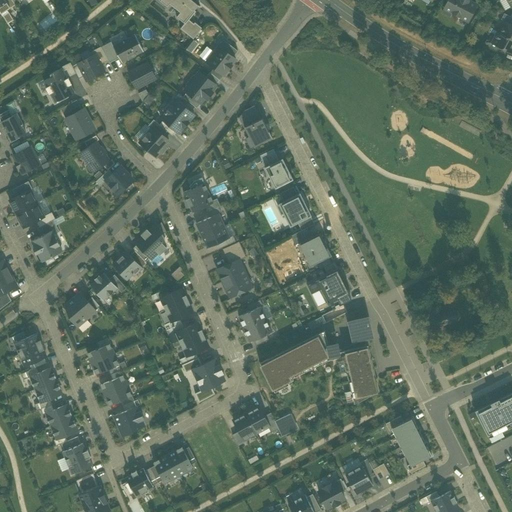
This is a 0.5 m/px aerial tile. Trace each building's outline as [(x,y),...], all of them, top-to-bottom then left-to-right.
[(0,0),(0,12),(1,14),(7,10),(9,8),(10,8),(4,0),(0,0)] [(15,4),(12,0),(4,0),(10,8),(9,8),(10,9),(15,4)] [(200,6),(192,0),(158,0),(167,7),(170,4),(180,12),(176,17),(185,23),(185,24),(189,20),(196,11),(194,10),(198,6),(199,7),(200,6)] [(448,0),(446,5),(453,8),(451,12),(468,21),(476,5),(470,2),(470,1),(467,0),(448,0)] [(3,16),(8,24),(13,20),(8,12),(3,16)] [(505,22),(511,25),(511,24),(511,17),(510,17),(504,13),(501,20),(505,22)] [(202,28),(195,22),(194,24),(189,20),(185,24),(185,23),(180,29),(193,39),(202,28)] [(505,22),(500,33),(511,38),(511,25),(505,22)] [(511,53),(511,38),(500,33),(498,32),(493,43),(492,43),(499,47),(511,53)] [(134,35),(114,45),(113,45),(119,58),(122,63),(123,63),(122,62),(143,51),(143,52),(144,51),(135,34),(134,34),(134,35)] [(491,49),(496,52),(499,47),(492,43),(493,43),(486,39),(481,50),(489,52),(491,49)] [(238,51),(223,40),(218,46),(233,57),(238,51)] [(111,42),(101,47),(108,61),(109,63),(119,58),(113,45),(111,42)] [(233,57),(218,46),(206,62),(211,66),(214,68),(224,75),(228,70),(228,71),(233,65),(232,65),(236,59),(233,57)] [(101,47),(90,52),(92,56),(95,54),(101,64),(108,61),(101,47)] [(80,53),(84,60),(92,56),(90,52),(89,49),(80,53)] [(84,60),(78,63),(84,76),(87,81),(105,72),(101,64),(95,54),(92,56),(84,60)] [(62,67),(62,68),(67,78),(68,77),(76,73),(72,66),(71,62),(62,67)] [(84,76),(78,63),(72,66),(76,73),(79,78),(84,76)] [(128,73),(136,88),(154,79),(154,78),(156,77),(148,63),(128,73)] [(44,81),(50,93),(55,103),(68,96),(75,92),(68,79),(69,78),(68,77),(67,78),(62,68),(50,74),(52,77),(44,81)] [(224,75),(214,68),(210,73),(219,80),(220,80),(224,75)] [(187,92),(200,103),(205,98),(207,99),(213,92),(211,90),(215,85),(206,77),(199,71),(195,77),(194,76),(188,84),(188,85),(184,90),(187,92)] [(206,77),(215,85),(219,80),(210,73),(210,72),(206,77)] [(187,101),(197,108),(200,103),(187,92),(183,97),(187,101)] [(69,97),(68,96),(55,103),(50,93),(49,94),(54,105),(69,97)] [(176,99),(183,105),(187,101),(183,97),(178,93),(175,98),(176,99)] [(176,131),(179,133),(194,114),(189,109),(188,110),(183,105),(176,99),(160,117),(163,120),(176,131)] [(61,109),(63,114),(79,105),(77,100),(61,109)] [(81,109),(79,105),(63,114),(66,119),(82,111),(81,109)] [(240,118),(244,127),(260,119),(254,106),(245,110),(240,118)] [(6,134),(11,143),(20,138),(19,137),(26,133),(22,126),(23,125),(17,113),(12,116),(9,110),(0,114),(0,119),(1,123),(7,134),(6,134)] [(66,119),(76,138),(94,129),(84,110),(82,111),(66,119)] [(244,127),(254,146),(272,137),(262,118),(260,119),(244,127)] [(163,120),(159,124),(154,119),(148,126),(152,129),(153,127),(163,136),(167,131),(172,135),(176,131),(163,120)] [(140,142),(156,156),(160,152),(162,154),(168,148),(165,146),(169,141),(163,136),(153,127),(152,129),(140,142)] [(85,140),(89,146),(96,142),(99,140),(96,135),(85,140)] [(89,166),(93,172),(94,171),(102,166),(109,161),(105,155),(106,154),(101,147),(100,148),(96,142),(89,146),(81,152),(90,166),(89,166)] [(13,155),(23,173),(40,164),(30,146),(13,155)] [(260,155),(266,166),(279,160),(273,149),(260,155)] [(279,160),(266,166),(264,167),(276,188),(293,180),(283,158),(279,160)] [(109,161),(102,166),(106,171),(109,169),(115,163),(112,159),(109,161)] [(106,180),(118,193),(132,180),(120,167),(113,174),(106,180)] [(96,181),(100,186),(106,180),(113,174),(109,169),(96,181)] [(202,177),(193,181),(195,184),(189,186),(191,189),(186,191),(183,192),(192,212),(205,206),(213,202),(212,201),(202,177)] [(12,189),(16,196),(29,190),(25,183),(12,189)] [(280,193),(283,201),(297,194),(293,186),(280,193)] [(9,200),(16,213),(37,203),(30,190),(30,189),(29,190),(16,196),(9,200)] [(297,194),(283,201),(279,203),(280,204),(276,206),(281,216),(284,214),(290,227),(298,223),(303,220),(311,216),(300,193),(297,194)] [(213,202),(205,206),(208,212),(218,207),(220,206),(217,199),(212,201),(213,202)] [(44,216),(37,203),(16,213),(24,227),(36,221),(44,217),(44,216)] [(218,207),(208,212),(210,217),(218,213),(221,212),(218,207)] [(36,221),(39,227),(53,220),(54,220),(55,219),(52,212),(44,216),(44,217),(36,221)] [(196,223),(202,236),(224,226),(218,213),(210,217),(196,223)] [(315,224),(311,216),(303,220),(307,228),(315,224)] [(59,230),(54,220),(53,220),(39,227),(37,228),(41,236),(52,230),(54,233),(59,230)] [(303,220),(298,223),(301,230),(307,228),(303,220)] [(166,232),(161,222),(157,226),(160,228),(162,234),(166,232)] [(155,224),(148,231),(147,229),(142,234),(143,236),(136,243),(137,244),(150,258),(151,259),(158,252),(160,253),(166,247),(165,246),(166,245),(162,234),(160,228),(157,226),(155,224)] [(224,226),(202,236),(207,247),(216,243),(229,237),(224,226)] [(295,245),(299,243),(311,237),(307,228),(301,230),(291,236),(295,245)] [(31,241),(42,262),(63,251),(54,233),(52,230),(41,236),(31,241)] [(311,237),(299,243),(310,266),(317,263),(328,257),(332,255),(320,232),(311,237)] [(229,237),(216,243),(219,249),(235,241),(233,236),(229,237)] [(222,249),(229,263),(239,259),(246,256),(239,241),(222,249)] [(150,258),(137,244),(133,248),(135,250),(146,262),(150,258)] [(146,262),(135,250),(130,255),(141,268),(147,263),(146,262)] [(130,255),(126,252),(122,256),(123,257),(119,261),(118,260),(113,264),(127,279),(132,274),(134,275),(141,268),(130,255)] [(328,257),(317,263),(320,269),(323,267),(331,263),(328,257)] [(229,263),(217,269),(230,297),(252,287),(239,259),(229,263)] [(0,279),(11,274),(4,260),(0,262),(0,279)] [(326,272),(325,273),(325,275),(338,269),(333,263),(331,263),(323,267),(326,272)] [(321,278),(317,280),(329,303),(337,299),(348,293),(350,292),(338,269),(325,275),(321,278)] [(99,275),(95,278),(95,279),(96,280),(90,285),(100,297),(104,301),(109,296),(118,288),(110,278),(104,272),(100,276),(99,274),(99,275)] [(17,286),(11,274),(0,279),(0,295),(7,292),(17,286)] [(115,274),(110,278),(118,288),(122,292),(127,288),(115,274)] [(161,298),(166,310),(188,300),(183,288),(169,294),(161,298)] [(167,289),(151,296),(153,301),(161,298),(169,294),(167,289)] [(0,309),(11,301),(11,300),(7,292),(0,295),(0,309)] [(96,311),(96,310),(88,301),(81,292),(65,305),(70,317),(78,326),(96,311)] [(351,300),(348,293),(337,299),(341,306),(351,300)] [(92,297),(88,301),(96,310),(100,306),(92,297)] [(188,300),(166,310),(171,321),(180,318),(193,311),(188,300)] [(260,300),(248,306),(250,311),(261,306),(263,305),(260,300)] [(239,316),(245,329),(266,319),(261,306),(250,311),(239,316)] [(456,321),(457,320),(458,320),(459,318),(460,317),(459,315),(459,313),(458,312),(456,311),(455,311),(454,311),(432,316),(433,319),(435,319),(436,323),(434,324),(435,327),(456,321)] [(368,317),(350,321),(348,322),(353,341),(363,339),(367,338),(372,337),(368,317)] [(164,325),(167,330),(182,323),(180,318),(171,321),(164,325)] [(266,319),(245,329),(250,342),(254,340),(267,334),(272,332),(266,319)] [(176,332),(182,344),(204,334),(198,322),(185,329),(176,332)] [(182,323),(167,330),(169,336),(176,332),(185,329),(182,323)] [(329,354),(328,348),(328,346),(328,345),(324,330),(268,359),(269,362),(322,335),(327,354),(329,354)] [(12,344),(15,342),(27,338),(24,332),(9,338),(12,344)] [(37,333),(27,338),(15,342),(18,349),(17,350),(19,354),(42,345),(41,340),(40,340),(37,333)] [(204,334),(182,344),(187,356),(195,352),(209,346),(204,334)] [(267,334),(254,340),(256,346),(269,340),(267,334)] [(322,335),(269,362),(268,359),(260,363),(274,392),(275,392),(292,383),(290,379),(328,360),(327,354),(322,335)] [(96,343),(99,349),(110,344),(108,338),(96,343)] [(367,338),(363,339),(365,346),(366,349),(373,379),(376,378),(367,338)] [(88,353),(92,363),(114,354),(110,344),(99,349),(88,353)] [(42,345),(19,354),(21,359),(22,359),(25,365),(29,364),(45,357),(46,356),(44,350),(44,349),(42,345)] [(329,354),(327,354),(328,360),(343,356),(342,354),(366,349),(365,346),(336,352),(329,354)] [(343,356),(351,391),(353,401),(354,404),(379,391),(379,390),(376,378),(373,379),(366,349),(342,354),(343,356)] [(195,352),(179,359),(182,365),(198,357),(195,352)] [(118,364),(114,354),(92,363),(96,373),(107,369),(118,364)] [(45,357),(29,364),(32,369),(47,363),(45,357)] [(182,365),(186,373),(193,369),(192,369),(202,364),(198,357),(182,365)] [(202,364),(192,369),(193,369),(202,390),(202,391),(212,386),(224,381),(221,374),(223,373),(219,365),(217,366),(214,359),(202,364)] [(124,361),(118,364),(107,369),(110,374),(121,369),(127,367),(124,361)] [(24,379),(31,376),(39,373),(37,367),(22,374),(24,379)] [(51,368),(39,373),(31,376),(32,380),(31,381),(34,386),(35,385),(36,389),(57,380),(55,378),(56,377),(54,372),(53,373),(51,368)] [(123,375),(121,369),(110,374),(112,380),(123,375)] [(101,385),(105,395),(127,385),(123,375),(112,380),(101,385)] [(57,380),(36,389),(38,393),(37,393),(39,398),(40,398),(42,402),(50,398),(62,393),(60,388),(61,388),(59,383),(58,383),(57,380)] [(131,395),(127,385),(105,395),(109,405),(121,400),(132,395),(131,395)] [(202,390),(195,393),(199,402),(215,394),(212,386),(202,391),(202,390)] [(347,403),(353,401),(351,391),(345,393),(347,403)] [(511,391),(475,411),(487,436),(511,423),(511,391)] [(132,395),(131,395),(132,395),(121,400),(123,406),(135,401),(132,395)] [(42,402),(35,405),(37,410),(41,409),(52,404),(50,398),(42,402)] [(125,411),(136,406),(140,405),(138,399),(135,401),(123,406),(125,411)] [(52,404),(41,409),(43,414),(46,413),(55,409),(52,404)] [(67,404),(55,409),(46,413),(48,417),(47,417),(49,423),(50,422),(52,426),(72,417),(71,414),(72,414),(70,409),(69,409),(67,404)] [(125,411),(114,416),(122,436),(131,432),(131,431),(139,428),(138,428),(144,425),(142,420),(144,419),(141,412),(139,412),(136,406),(125,411)] [(259,406),(245,413),(256,433),(269,426),(264,416),(259,406)] [(275,421),(271,412),(264,416),(269,426),(272,432),(278,429),(275,421)] [(256,433),(245,413),(233,420),(239,431),(244,440),(256,433)] [(282,436),(297,429),(290,414),(275,421),(278,429),(282,436)] [(389,431),(392,429),(391,427),(403,421),(400,416),(386,423),(389,431)] [(72,417),(52,426),(53,429),(52,430),(55,435),(56,435),(57,439),(66,435),(78,430),(75,425),(76,425),(74,420),(73,420),(72,417)] [(413,417),(403,421),(391,427),(392,429),(396,437),(398,436),(415,428),(418,427),(413,417)] [(489,439),(494,436),(502,432),(511,427),(511,423),(487,436),(489,439)] [(415,428),(398,436),(396,437),(397,439),(396,439),(400,446),(401,447),(403,446),(420,437),(422,436),(419,430),(417,431),(415,428)] [(244,440),(239,431),(232,435),(238,445),(245,441),(244,440)] [(505,436),(502,432),(494,436),(496,441),(505,436)] [(57,439),(54,440),(56,446),(61,443),(68,441),(66,435),(57,439)] [(78,436),(68,441),(61,443),(65,451),(81,444),(78,436)] [(420,437),(403,446),(401,447),(402,448),(401,448),(404,455),(405,455),(406,456),(407,455),(424,447),(423,443),(425,442),(422,436),(420,437)] [(81,444),(65,451),(63,452),(72,474),(93,465),(89,458),(91,457),(88,450),(86,451),(83,443),(81,444)] [(424,447),(407,455),(406,456),(410,464),(411,466),(423,460),(432,455),(427,445),(424,447)] [(183,450),(191,464),(196,462),(189,447),(183,450)] [(183,450),(183,449),(179,452),(178,449),(168,455),(179,475),(193,467),(191,464),(183,450)] [(168,455),(158,460),(159,462),(155,465),(163,480),(165,483),(179,475),(168,455)] [(362,465),(369,478),(376,474),(373,469),(367,458),(360,462),(361,465),(362,465)] [(361,465),(360,462),(358,459),(342,467),(346,473),(361,465)] [(423,460),(411,466),(410,464),(407,466),(411,473),(425,466),(423,460)] [(384,463),(378,466),(384,477),(389,474),(384,463)] [(150,468),(158,482),(163,480),(155,465),(150,468)] [(345,474),(356,494),(373,485),(369,478),(362,465),(361,465),(346,473),(345,474)] [(384,477),(378,466),(373,469),(376,474),(379,480),(384,477)] [(152,485),(145,471),(143,468),(137,471),(136,470),(131,473),(132,474),(126,478),(136,496),(141,493),(141,494),(148,490),(148,489),(153,487),(152,485)] [(145,471),(152,485),(158,482),(150,468),(145,471)] [(76,480),(81,493),(98,486),(93,474),(76,480)] [(346,489),(341,478),(335,482),(336,482),(341,492),(346,489)] [(330,484),(323,488),(324,489),(318,492),(327,508),(333,505),(333,506),(340,503),(340,502),(345,499),(341,492),(336,482),(335,482),(331,485),(330,484)] [(81,493),(79,494),(86,511),(104,511),(110,510),(100,485),(98,486),(81,493)] [(294,500),(304,495),(300,488),(290,494),(294,500)] [(425,497),(428,502),(431,500),(439,496),(436,491),(425,497)] [(453,497),(450,491),(439,496),(431,500),(437,511),(439,511),(451,511),(459,508),(456,502),(457,502),(454,496),(453,497)] [(314,511),(306,497),(305,494),(304,495),(294,500),(288,504),(292,511),(314,511)] [(316,511),(321,510),(312,494),(306,497),(314,511),(316,511)] [(420,499),(423,505),(428,502),(425,497),(420,499)] [(285,511),(281,503),(275,506),(278,510),(278,511),(285,511)]
